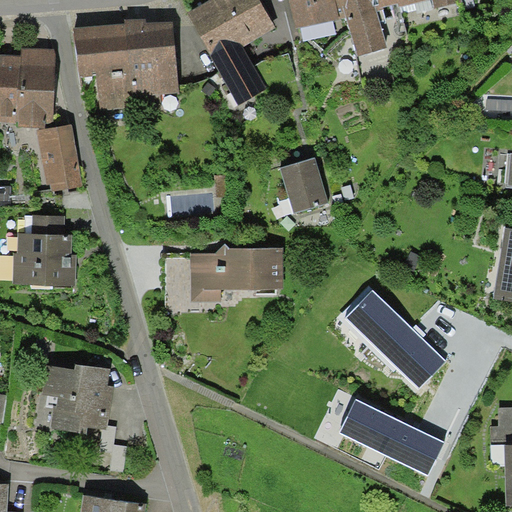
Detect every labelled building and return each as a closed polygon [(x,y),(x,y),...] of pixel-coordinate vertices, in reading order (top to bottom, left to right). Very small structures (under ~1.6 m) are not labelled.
[(204,0),(187,10),(240,102),(268,86),(242,41),(275,22),(262,0),(204,0)] [(377,0),(292,0),(299,31),(350,21),(359,63),(390,56),(379,7),(377,0)] [(118,24),(78,27),(82,73),(98,71),(101,112),(137,109),(136,94),(180,90),(173,19),(134,22),(118,24)] [(21,43),(21,52),(20,119),(54,120),(56,44),(21,43)] [(21,52),(0,50),(0,119),(20,119),(21,52)] [(72,119),(36,125),(47,189),(83,183),(72,119)] [(318,151),(281,161),(295,211),(331,201),(318,151)] [(227,173),(214,174),(216,196),(229,194),(227,173)] [(72,213),(30,214),(30,227),(16,227),(17,252),(10,252),(10,285),(76,285),(76,252),(72,252),(72,213)] [(511,223),(505,223),(495,294),(511,296),(511,223)] [(189,250),(189,257),(188,301),(221,302),(222,282),(283,283),(284,244),(230,243),(216,251),(189,250)] [(189,257),(167,256),(165,315),(220,316),(221,302),(188,301),(189,257)] [(446,361),(367,287),(346,310),(424,384),(446,361)] [(81,367),(46,363),(43,390),(56,391),(52,424),(81,427),(82,420),(103,422),(100,450),(114,452),(118,422),(112,421),(116,381),(111,381),(113,363),(82,360),(81,367)] [(357,396),(341,428),(429,470),(445,438),(357,396)] [(511,402),(499,402),(500,425),(493,425),(493,438),(507,438),(511,438),(511,402)] [(6,479),(0,478),(0,511),(14,511),(4,511),(6,479)] [(143,511),(145,499),(84,490),(80,511),(143,511)]
